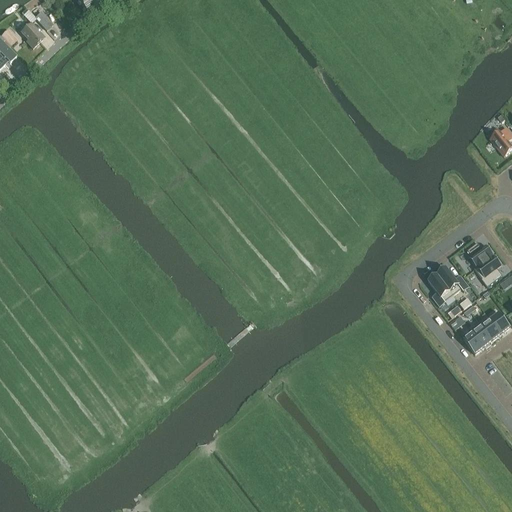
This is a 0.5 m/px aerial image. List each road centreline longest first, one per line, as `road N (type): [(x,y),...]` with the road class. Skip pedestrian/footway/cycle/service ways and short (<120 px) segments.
road 1 (residential): [(471,372),(411,295),(410,276),(505,208)]
road 2 (unclassified): [(0,103),(120,0)]
